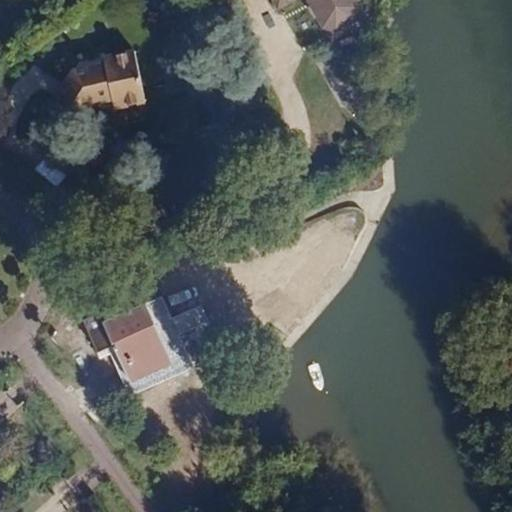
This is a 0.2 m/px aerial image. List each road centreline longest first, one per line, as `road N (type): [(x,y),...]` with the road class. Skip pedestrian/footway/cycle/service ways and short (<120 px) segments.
road 1 (unknown): [(40,291),(114,238),(222,190),(259,159),(279,112),(271,11)]
road 2 (residential): [(11,338),(144,511)]
road 3 (residential): [(11,338),(30,317),(41,263),(33,236),(0,202)]
